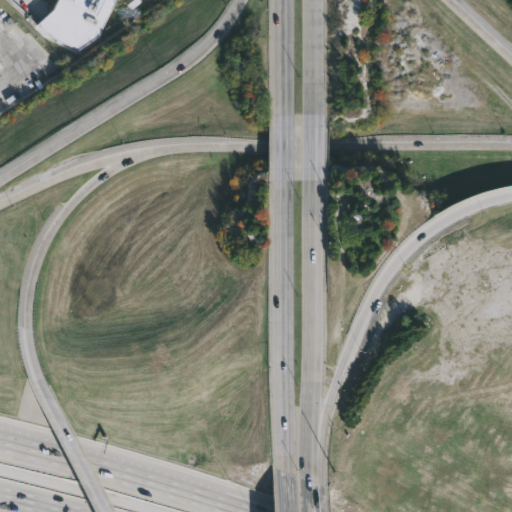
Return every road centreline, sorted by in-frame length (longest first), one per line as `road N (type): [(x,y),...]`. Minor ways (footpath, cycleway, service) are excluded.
road 1 (motorway): [(335,379),(371,294),(403,250),(449,214),(511,193),(230,488)]
road 2 (motorway): [(511,145),(196,146),(134,155)]
road 3 (secondary): [(237,0),(198,52),(0,178)]
road 4 (secondary): [(281,177),(282,475)]
road 5 (motorway): [(134,155),(87,186),(36,258),(27,327),(47,400)]
road 6 (secondary): [(310,440),(305,176)]
road 7 (motorway): [(0,470),(157,511)]
road 8 (motorway): [(156,484),(0,442)]
road 9 (motorway): [(134,155),(0,203)]
road 10 (motorway): [(47,400),(102,511)]
